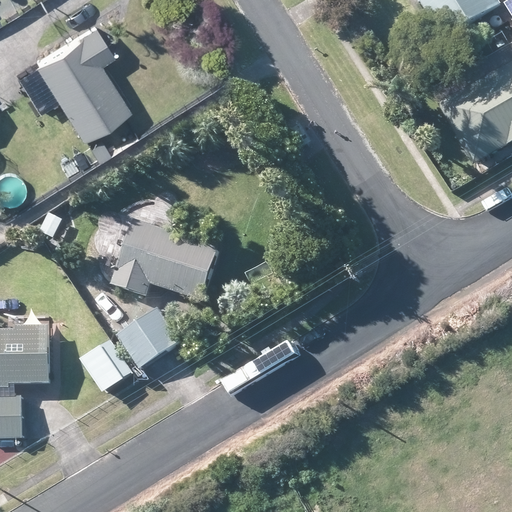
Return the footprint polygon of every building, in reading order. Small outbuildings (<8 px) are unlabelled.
[(498,12),(489,0),(417,0),(449,46),(498,12)] [(34,63),(81,138),(127,108),(96,59),(109,51),(92,26),(34,63)] [(511,69),(442,109),(475,168),(511,147),(511,69)] [(222,250),(136,221),(114,285),(147,297),(152,284),(204,302),(222,250)] [(119,335),(140,369),(181,343),(159,309),(119,335)] [(0,384),(52,383),(51,332),(0,332),(0,384)] [(23,399),(0,399),(0,438),(24,438),(23,399)]
